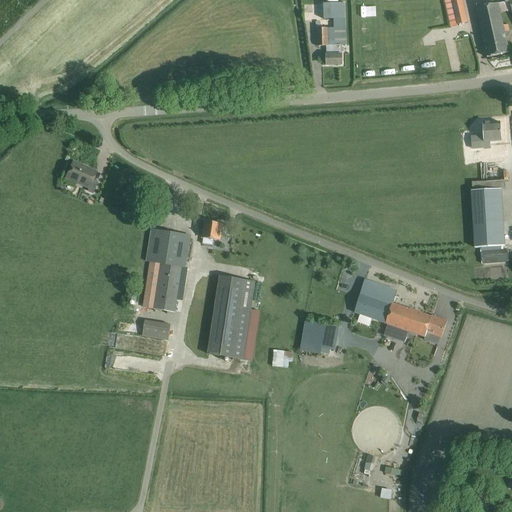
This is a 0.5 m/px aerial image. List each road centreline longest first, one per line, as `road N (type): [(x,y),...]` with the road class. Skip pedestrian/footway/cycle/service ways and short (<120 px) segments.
road 1 (unclassified): [(511,312),(129,159),(99,113)]
road 2 (tertiary): [(99,113),(511,77)]
road 3 (track): [(35,114),(31,91),(69,78),(161,0)]
